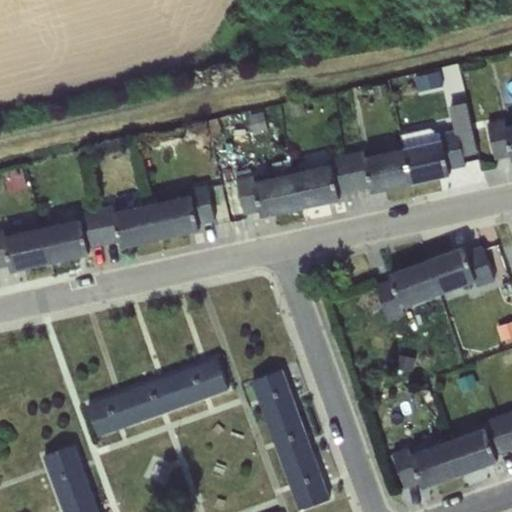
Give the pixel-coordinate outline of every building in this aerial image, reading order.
[(511,156),(511,122),(507,124),(506,117),(487,121),(495,159),(511,155),(511,156)] [(441,139),(402,147),(410,184),(451,176),(450,170),(466,167),(458,129),(439,133),(441,139)] [(373,193),(410,184),(402,147),(366,155),(365,149),(346,153),(354,189),(371,186),(373,193)] [(339,193),(354,189),(346,153),(328,157),(330,163),(291,171),(299,208),(340,199),(339,193)] [(262,216),(299,208),(291,171),(256,179),(254,172),(235,177),(243,214),(260,210),(262,216)] [(189,194),(151,202),(159,240),(200,231),(198,225),(215,222),(207,184),(188,188),(189,194)] [(122,248),(159,240),(151,202),(115,210),(113,204),(95,208),(103,245),(120,241),(122,248)] [(87,248),(103,245),(95,208),(77,212),(78,218),(40,226),(48,264),(89,255),(87,248)] [(10,272),(48,264),(40,226),(4,234),(5,242),(0,242),(0,267),(9,266),(10,272)] [(465,247),(429,260),(442,296),(477,283),(479,289),(497,283),(484,248),(467,253),(465,247)] [(405,309),(442,296),(429,260),(390,274),(392,279),(376,285),(389,321),(407,314),(405,309)] [(176,373),(186,405),(230,389),(219,358),(176,373)] [(251,380),(268,424),(299,413),(283,369),(251,380)] [(132,389),(140,422),(186,405),(176,373),(132,389)] [(140,422),(132,389),(87,405),(98,436),(140,422)] [(511,410),(499,415),(510,452),(511,450),(511,410)] [(268,424),(283,467),(315,456),(299,413),(268,424)] [(497,456),(510,452),(499,415),(482,421),(484,427),(451,439),(461,476),(499,462),(497,456)] [(423,489),(461,476),(451,439),(412,453),(410,446),(393,452),(406,489),(421,484),(423,489)] [(43,455),(57,494),(88,481),(75,444),(43,455)] [(330,499),(315,456),(283,467),(299,511),(330,499)] [(99,511),(88,481),(57,494),(63,511),(99,511)]
